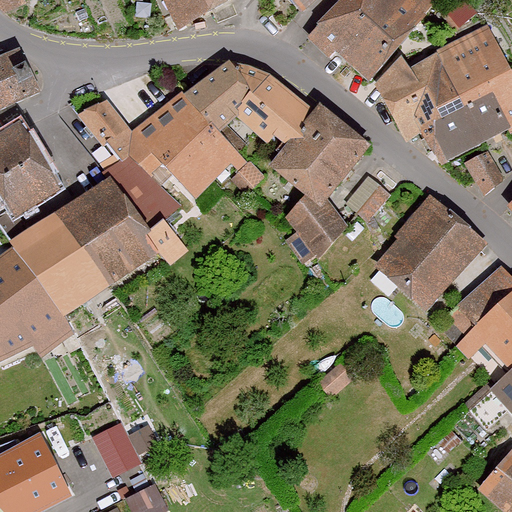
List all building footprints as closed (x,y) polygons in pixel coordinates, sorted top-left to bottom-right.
[(0,0),(0,13),(2,18),(28,5),(25,0),(0,0)] [(163,0),(178,33),(236,0),(163,0)] [(288,0),(302,16),(321,0),(288,0)] [(390,0),(421,26),(440,0),(342,0),(307,41),(331,61),(337,54),(383,0),(390,0)] [(390,0),(383,0),(337,54),(371,84),(421,26),(390,0)] [(470,0),(463,0),(446,11),(455,26),(478,12),(470,0)] [(441,52),(467,111),(494,99),(511,128),(511,71),(488,26),(441,52)] [(0,112),(46,93),(26,48),(0,58),(0,112)] [(437,125),(467,111),(441,52),(411,67),(402,59),(370,93),(391,113),(407,146),(421,140),(429,148),(441,167),(449,163),(437,125)] [(240,120),(251,73),(241,55),(186,95),(224,135),(240,120)] [(289,148),(317,111),(258,64),(251,73),(240,120),(271,147),(277,139),(289,148)] [(224,135),(186,95),(182,90),(132,131),(165,170),(198,207),(248,162),(224,135)] [(511,133),(511,128),(494,99),(467,111),(437,125),(449,163),(511,133)] [(157,181),(165,170),(132,131),(108,100),(80,117),(103,147),(157,181)] [(321,107),(317,111),(289,148),(272,170),(308,202),(285,219),(320,264),(347,228),(330,202),(373,146),(321,107)] [(69,194),(30,128),(0,146),(0,197),(16,225),(69,194)] [(466,165),(485,199),(509,185),(489,152),(466,165)] [(18,255),(64,320),(168,250),(167,248),(179,239),(164,218),(152,227),(116,173),(10,244),(18,255)] [(370,225),(394,197),(370,177),(347,205),(370,225)] [(428,315),(491,245),(435,195),(372,265),(428,315)] [(74,337),(64,320),(18,255),(0,268),(0,362),(32,347),(38,358),(74,337)] [(488,347),(511,372),(511,274),(504,267),(448,318),(467,339),(455,350),(469,364),(488,347)] [(332,402),(357,381),(343,363),(317,385),(332,402)] [(511,375),(493,392),(511,414),(511,375)] [(124,419),(93,434),(113,475),(145,460),(124,419)] [(41,438),(0,459),(0,511),(39,511),(71,496),(41,438)] [(511,511),(511,454),(479,493),(501,511),(511,511)]
